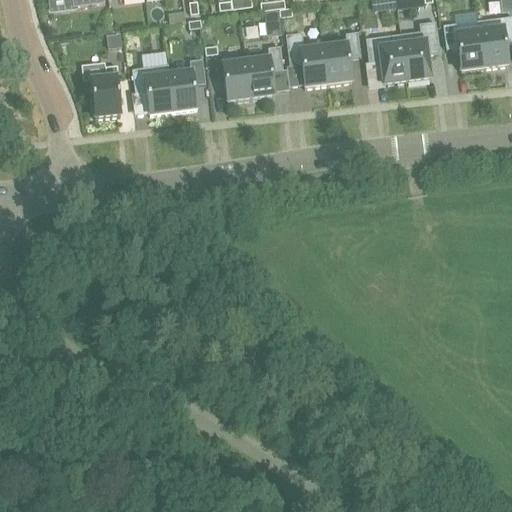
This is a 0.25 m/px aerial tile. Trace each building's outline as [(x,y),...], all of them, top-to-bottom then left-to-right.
[(105,7),(103,0),(49,0),(50,3),(71,0),(73,11),(77,10),(105,7)] [(394,0),(391,0),(387,1),(388,10),(395,9),(394,0)] [(431,0),(416,0),(418,11),(424,10),(424,8),(433,7),(431,0)] [(272,6),(273,14),(285,12),(284,4),(272,6)] [(218,7),(219,15),(231,13),(230,5),(218,7)] [(197,6),(189,7),(190,19),(198,18),(197,6)] [(273,14),(272,6),(260,7),(261,15),(273,14)] [(291,12),(279,14),(280,22),(292,20),(291,12)] [(265,29),(279,27),(278,15),(264,17),(265,29)] [(511,20),(478,25),(478,30),(484,73),(508,70),(505,46),(511,45),(511,20)] [(400,39),(407,86),(430,83),(427,59),(439,58),(435,26),(419,29),(420,36),(400,39)] [(460,76),(484,73),(478,30),(455,33),(455,29),(443,30),(446,54),(457,52),(460,76)] [(328,89),(322,47),(303,49),(301,37),(285,39),(289,70),(301,69),(304,92),(328,89)] [(322,47),(328,89),(351,86),(348,62),(360,61),(357,37),(345,38),(345,44),(322,47)] [(120,51),(119,39),(107,40),(108,52),(120,51)] [(407,86),(400,39),(365,43),(368,67),(380,66),(383,89),(407,86)] [(205,52),(206,60),(218,58),(217,50),(205,52)] [(245,61),(250,104),(274,101),(271,76),(282,75),(279,51),(267,53),(268,58),(245,61)] [(250,104),(245,61),(221,64),(227,107),(250,104)] [(167,74),(168,74),(168,69),(132,74),(135,98),(146,96),(149,120),(173,117),(167,74)] [(92,83),(96,123),(122,120),(118,82),(120,81),(119,70),(107,71),(108,81),(92,83)] [(167,74),(173,117),(197,114),(191,71),(168,74),(167,74)]
